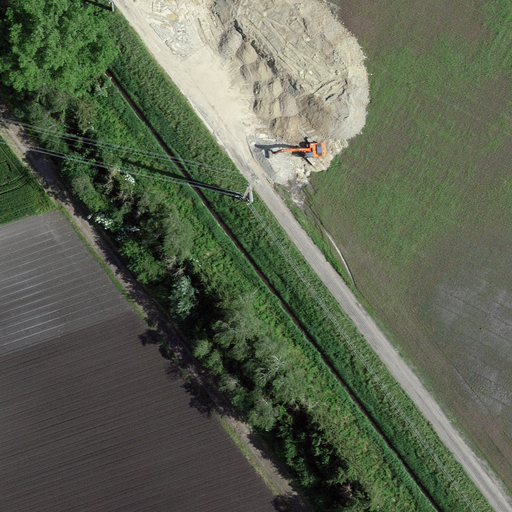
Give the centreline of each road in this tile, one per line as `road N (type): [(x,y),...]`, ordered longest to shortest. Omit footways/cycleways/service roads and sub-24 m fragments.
road 1 (track): [(117,0),(506,511)]
road 2 (track): [(0,103),(312,511)]
